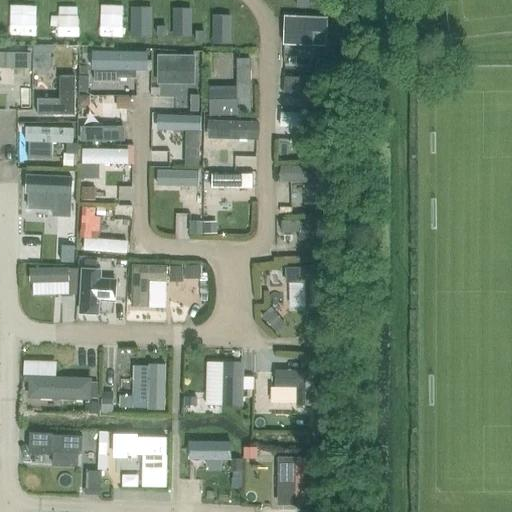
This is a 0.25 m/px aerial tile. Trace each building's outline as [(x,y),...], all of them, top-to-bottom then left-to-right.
[(148,17),(132,17),(132,37),(148,37),(148,17)] [(189,17),(173,17),(173,37),(189,37),(189,17)] [(283,17),(282,45),(325,46),(326,19),(283,17)] [(229,24),(213,23),(212,43),(228,44),(229,24)] [(146,53),(91,52),(91,70),(146,71),(146,53)] [(0,53),(0,68),(30,69),(30,53),(0,53)] [(194,56),(156,55),(156,71),(194,72),(194,56)] [(291,56),(291,70),(319,71),(320,57),(291,56)] [(250,61),(236,61),(236,110),(250,110),(250,61)] [(0,69),(0,87),(20,88),(20,69),(0,69)] [(74,77),(59,77),(59,99),(36,99),(36,115),(74,116),(74,77)] [(330,80),(283,77),(282,97),(329,100),(330,80)] [(135,114),(135,98),(95,98),(95,114),(135,114)] [(318,114),(280,113),(279,128),(317,129),(318,114)] [(199,117),(156,116),(156,130),(199,131),(199,117)] [(257,123),(209,121),(208,138),(256,140),(257,123)] [(72,128),(24,127),(24,142),(72,144),(72,128)] [(123,127),(79,127),(79,142),(123,141),(123,127)] [(127,150),(81,150),(81,165),(127,165),(127,150)] [(324,166),(280,168),(280,182),(324,180),(324,166)] [(198,172),(156,171),(156,186),(197,187),(198,172)] [(71,177),(25,175),(24,194),(52,195),(51,217),(69,218),(71,177)] [(251,175),(211,175),(211,189),(251,189),(251,175)] [(114,186),(88,187),(89,203),(114,202),(114,186)] [(196,192),(195,206),(210,207),(211,192),(196,192)] [(324,220),(280,220),(279,233),(297,233),(297,240),(323,240),(324,220)] [(83,238),(82,250),(125,254),(126,241),(83,238)] [(132,265),(131,307),(147,308),(148,282),(166,283),(166,267),(132,265)] [(305,283),(305,307),(323,306),(322,267),(285,268),(286,284),(305,283)] [(68,268),(28,269),(29,283),(68,283),(68,268)] [(100,270),(81,269),(78,314),(97,315),(98,301),(114,302),(116,280),(99,279),(100,270)] [(242,407),(243,362),(222,362),(221,407),(242,407)] [(163,411),(164,365),(148,365),(147,410),(163,411)] [(296,387),(296,405),(311,406),(312,372),(275,372),(275,387),(296,387)] [(27,398),(90,400),(90,378),(28,376),(27,398)] [(312,434),(327,435),(328,410),(313,409),(312,434)] [(81,436),(30,434),(29,453),(81,455),(81,436)] [(167,438),(115,436),(114,456),(134,457),(134,455),(166,456),(167,438)] [(229,442),(189,442),(188,459),(229,460),(229,442)] [(278,458),(277,474),(295,474),(295,506),(310,506),(311,459),(278,458)]
